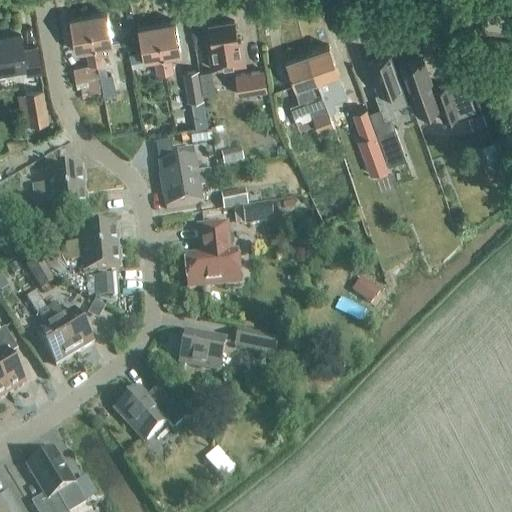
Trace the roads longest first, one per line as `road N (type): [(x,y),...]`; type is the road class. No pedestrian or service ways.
road 1 (residential): [(0,448),(131,355),(151,317),(139,197),(63,111),(42,0)]
road 2 (unclassified): [(511,30),(285,0)]
